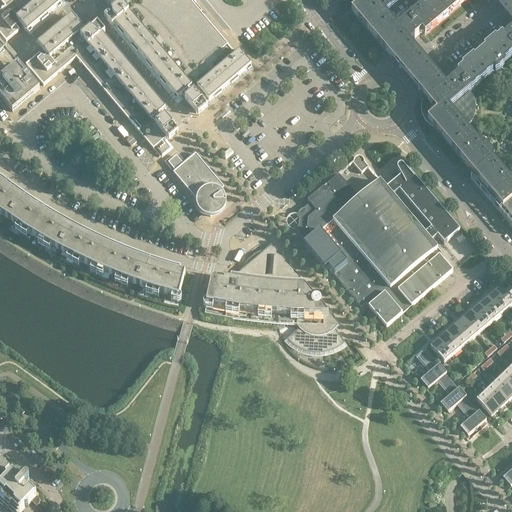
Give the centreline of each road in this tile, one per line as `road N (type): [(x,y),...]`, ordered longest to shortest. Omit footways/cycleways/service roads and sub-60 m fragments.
road 1 (residential): [(0,168),(95,227),(167,256),(217,267),(226,239)]
road 2 (residential): [(13,137),(73,94),(158,193)]
road 3 (residential): [(226,239),(362,119)]
road 4 (residential): [(501,248),(396,121)]
road 5 (residential): [(381,356),(501,248)]
road 6 (residential): [(136,217),(13,137)]
road 7 (residential): [(396,89),(505,0)]
road 8 (secondary): [(90,476),(0,386)]
